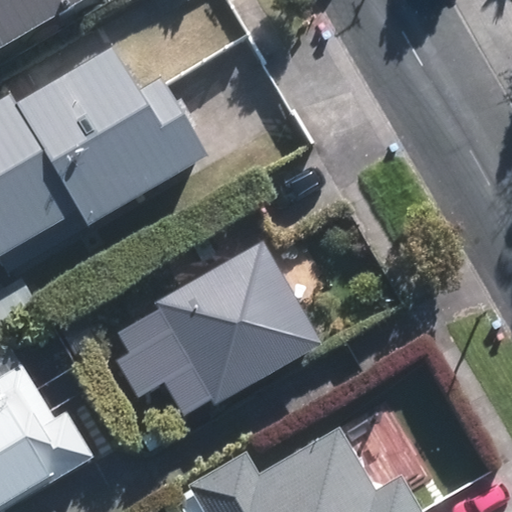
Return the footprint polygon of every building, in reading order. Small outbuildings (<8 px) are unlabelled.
[(0,0),(0,47),(62,0),(0,0)] [(0,255),(78,212),(87,227),(204,161),(157,78),(134,91),(107,44),(0,104),(0,255)] [(161,379),(182,413),(209,397),(216,409),(323,344),(263,246),(121,331),(134,354),(122,361),(140,392),(161,379)] [(0,381),(0,510),(97,456),(71,409),(57,416),(28,366),(0,381)] [(390,511),(337,421),(194,505),(197,511),(390,511)]
